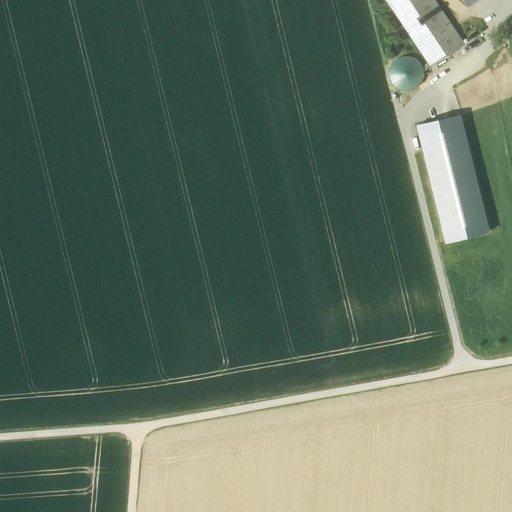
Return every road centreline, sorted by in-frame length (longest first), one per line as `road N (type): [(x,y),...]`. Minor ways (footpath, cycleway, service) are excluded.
road 1 (track): [(0,438),(137,428),(511,360)]
road 2 (track): [(461,369),(403,124),(407,100),(480,63)]
